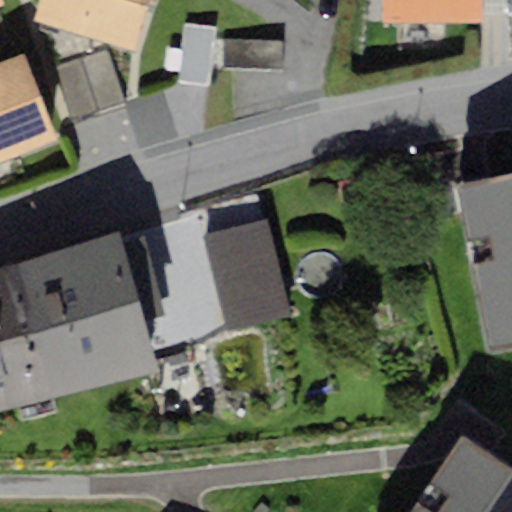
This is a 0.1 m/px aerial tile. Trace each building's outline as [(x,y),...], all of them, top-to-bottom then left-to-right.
[(141,0),(36,0),(32,16),(126,47),(141,0)] [(379,0),(380,17),(473,19),(473,0),(379,0)] [(216,24),(184,21),(177,83),(209,86),(216,24)] [(278,39),(220,39),(220,65),(277,66),(278,39)] [(103,49),(55,66),(72,115),(121,98),(103,49)] [(20,54),(0,60),(0,154),(50,137),(20,54)] [(265,219),(203,234),(224,325),(287,310),(265,219)] [(8,254),(11,267),(49,396),(154,365),(127,274),(112,224),(8,254)] [(11,267),(0,269),(0,409),(49,396),(11,267)]
